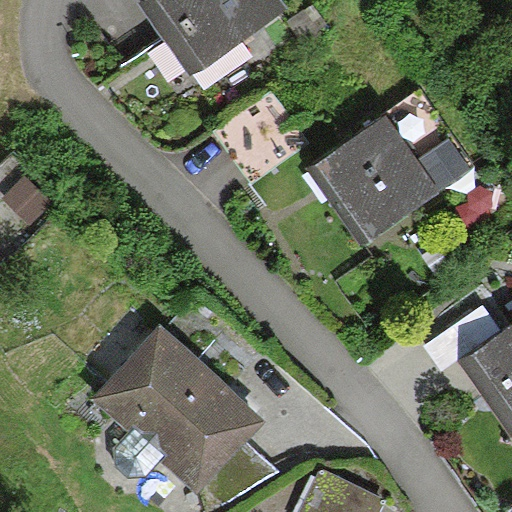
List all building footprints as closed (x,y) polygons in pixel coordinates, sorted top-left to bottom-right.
[(268,0),(138,0),(134,4),(187,80),(280,16),(268,0)] [(406,96),(305,166),(359,243),(460,174),(406,96)] [(511,321),(449,367),(505,443),(511,438),(511,321)] [(153,330),(84,404),(185,497),(254,423),(153,330)] [(370,511),(375,501),(312,474),(296,511),(370,511)]
